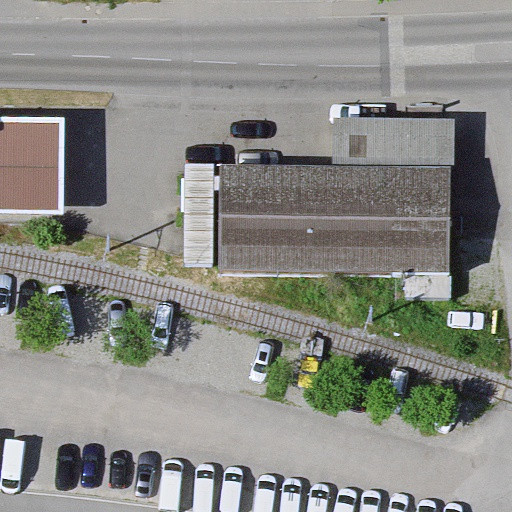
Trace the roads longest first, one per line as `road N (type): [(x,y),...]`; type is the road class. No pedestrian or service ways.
road 1 (unknown): [(510,454),(462,459),(0,370)]
road 2 (tertiary): [(8,56),(511,59)]
